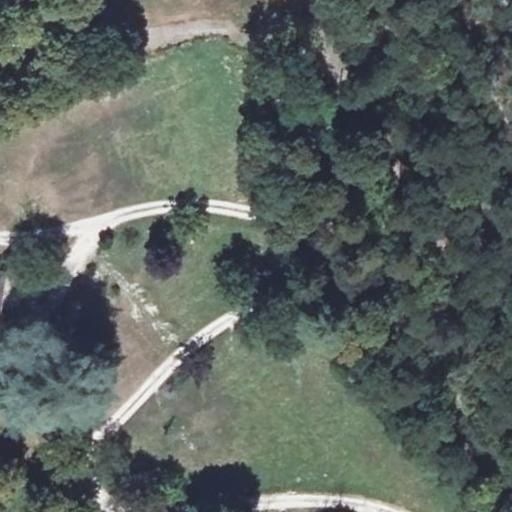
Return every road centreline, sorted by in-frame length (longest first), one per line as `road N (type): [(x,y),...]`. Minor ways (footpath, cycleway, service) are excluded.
road 1 (track): [(111,511),(79,496),(73,462),(89,430),(283,290),(325,280),(338,257),(326,235),(277,212),(215,202),(0,236)]
road 2 (track): [(388,511),(351,499),(113,511)]
